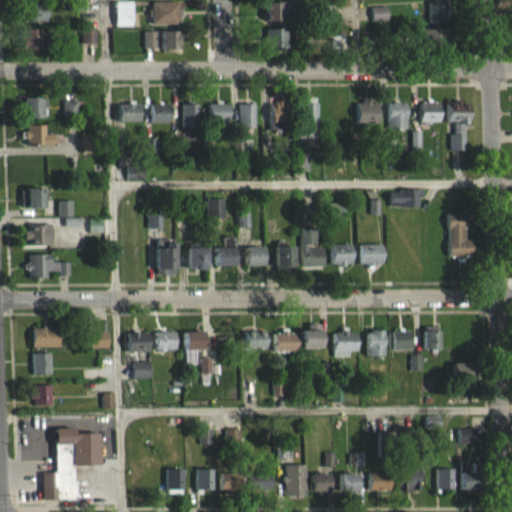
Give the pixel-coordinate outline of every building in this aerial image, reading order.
[(149,0),(175,0),(175,20),(149,21),(149,0)] [(263,0),(289,0),(290,17),(264,18),(263,0)] [(426,0),(443,0),(444,19),(426,19),(426,0)] [(129,34),(129,10),(113,10),(113,34),(129,34)] [(262,11),(262,29),(290,29),(290,10),(262,11)] [(44,29),(45,11),(21,11),(20,29),(44,29)] [(427,31),(445,30),(445,11),(426,11),(427,31)] [(336,14),(322,13),(321,32),(335,33),(336,14)] [(384,15),(369,16),(369,30),(385,29),(384,15)] [(158,27),(174,26),(175,45),(159,46),(158,27)] [(264,27),(280,27),(281,46),(264,46),(264,27)] [(446,55),(445,37),(420,37),(421,56),(446,55)] [(36,38),(18,38),(19,58),(37,57),(36,38)] [(95,51),(94,38),(79,38),(79,51),(95,51)] [(283,38),(264,38),(265,59),(283,59),(283,38)] [(142,57),(154,56),(153,39),(141,40),(142,57)] [(175,39),(159,40),(159,58),(175,58),(175,39)] [(344,58),(344,43),(330,43),(330,58),(344,58)] [(362,55),(373,55),(373,45),(362,44),(362,55)] [(40,106),(19,106),(20,127),(40,126),(40,106)] [(313,106),(297,106),(298,146),(314,146),(313,106)] [(61,125),(80,125),(80,109),(61,109),(61,125)] [(227,112),(206,111),(206,131),(226,132),(227,112)] [(267,138),(283,138),(283,111),(267,111),(267,138)] [(353,111),(354,132),(375,132),(375,111),(353,111)] [(403,111),(385,111),(386,137),(404,137),(403,111)] [(417,131),(437,130),(436,111),(417,112),(417,131)] [(448,158),(462,159),(462,133),(467,133),(467,111),(444,111),(444,130),(453,130),(453,143),(448,143),(448,158)] [(138,130),(137,112),(116,112),(116,130),(138,130)] [(148,131),(167,131),(167,113),(149,112),(148,131)] [(195,112),(179,113),(180,136),(196,135),(195,112)] [(252,113),(236,113),(237,135),(253,135),(252,113)] [(43,133),(21,134),(22,147),(25,147),(25,153),(51,153),(50,142),(43,142),(43,133)] [(418,139),(409,139),(409,157),(419,157),(418,139)] [(78,161),(88,162),(89,144),(79,144),(78,161)] [(154,147),(144,147),(144,161),(154,162),(154,147)] [(295,178),(306,178),(307,161),(295,161),(295,178)] [(124,189),(140,188),(139,176),(124,177),(124,189)] [(41,197),(18,197),(19,217),(41,216),(41,197)] [(420,198),(396,197),(396,201),(388,201),(388,216),(416,216),(416,205),(420,206),(420,198)] [(221,207),(204,207),(205,227),(222,226),(221,207)] [(69,209),(55,209),(55,225),(69,225),(69,209)] [(368,223),(377,223),(377,209),(367,209),(368,223)] [(328,228),(341,228),(341,211),(327,212),(328,228)] [(159,222),(145,222),(145,237),(159,237),(159,222)] [(446,266),(469,265),(469,248),(463,248),(462,222),(445,222),(446,266)] [(62,235),(76,235),(76,226),(62,226),(62,235)] [(99,241),(99,227),(83,227),(82,241),(99,241)] [(22,254),(48,254),(48,233),(22,233),(22,254)] [(273,243),(291,242),(291,260),(273,260),(273,243)] [(328,242),(349,242),(349,260),(328,260),(328,242)] [(357,242),(379,242),(379,259),(357,259),(357,242)] [(242,244),(260,243),(260,261),(243,261),(242,244)] [(211,244),(232,244),(232,262),(211,262),(211,244)] [(299,246),(320,246),(320,263),(299,263),(299,246)] [(173,283),(172,249),(153,249),(154,284),(173,283)] [(349,273),(348,253),(328,253),(329,273),(349,273)] [(379,253),(357,253),(357,273),(379,273),(379,253)] [(261,274),(260,255),(242,256),(242,274),(261,274)] [(272,276),(291,276),(291,255),(273,255),(272,276)] [(185,277),(203,278),(204,256),(185,256),(185,277)] [(66,270),(48,271),(47,262),(25,263),(25,287),(44,286),(44,280),(55,279),(55,285),(67,284),(66,270)] [(298,326),(320,326),(320,344),(298,344),(298,326)] [(242,328),(263,328),(263,345),(242,345),(242,328)] [(271,330),(294,330),(294,348),(271,348),(271,330)] [(331,330),(353,330),(353,347),(331,347),(331,330)] [(298,357),(318,356),(318,333),(305,333),(305,338),(298,338),(298,357)] [(420,357),(436,357),(436,335),(421,335),(420,357)] [(29,355),(58,355),(58,336),(29,336),(29,355)] [(241,340),(242,357),(263,357),(263,339),(241,340)] [(330,366),(346,365),(346,359),(354,359),(353,339),(338,340),(338,342),(330,342),(330,366)] [(389,339),(390,358),(408,358),(408,339),(389,339)] [(106,340),(87,340),(87,356),(106,357),(106,340)] [(152,340),(153,358),(173,357),(172,340),(152,340)] [(201,358),(201,340),(181,340),(182,372),(192,372),(191,358),(201,358)] [(294,342),(286,342),(286,340),(271,340),(271,359),(294,359),(294,342)] [(381,364),(381,340),(364,340),(364,364),(381,364)] [(146,360),(145,341),(124,341),(125,360),(146,360)] [(30,383),(48,383),(47,361),(29,362),(30,383)] [(418,364),(409,364),(408,378),(417,379),(418,364)] [(207,367),(199,366),(198,381),(206,381),(207,367)] [(146,387),(146,370),(129,370),(130,387),(146,387)] [(468,371),(451,371),(451,387),(468,386),(468,371)] [(252,390),(243,390),(244,404),(252,403),(252,390)] [(270,391),(269,404),(280,405),(280,391),(270,391)] [(29,413),(48,413),(48,394),(29,394),(29,413)] [(111,416),(111,401),(100,401),(100,417),(111,416)] [(95,441),(71,442),(71,436),(52,437),(53,481),(38,481),(39,508),(73,507),(72,474),(96,473),(95,441)] [(223,451),(237,450),(236,437),(222,438),(223,451)] [(455,452),(470,452),(471,437),(455,437),(455,452)] [(209,438),(198,438),(198,453),(209,453),(209,438)] [(273,466),(287,467),(287,455),(273,455),(273,466)] [(302,473),(281,474),(282,504),(303,504),(302,473)] [(180,477),(163,477),(163,501),(180,501),(180,477)] [(210,499),(210,478),(192,477),(192,498),(210,499)] [(395,499),(416,500),(416,477),(395,477),(395,499)] [(433,498),(450,498),(450,478),(433,477),(433,498)] [(457,499),(476,498),(475,479),(457,479),(457,499)] [(216,498),(237,499),(238,482),(217,481),(216,498)] [(267,499),(267,482),(247,481),(247,498),(267,499)] [(325,482),(307,483),(307,503),(325,502),(325,482)] [(354,482),(335,482),(335,500),(354,500),(354,482)] [(386,482),(365,482),(365,499),(386,498),(386,482)]
